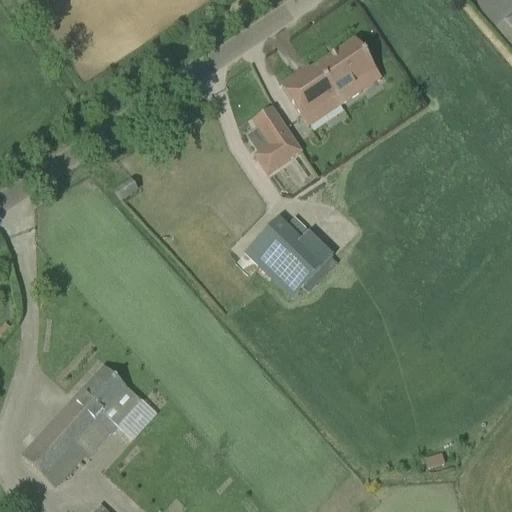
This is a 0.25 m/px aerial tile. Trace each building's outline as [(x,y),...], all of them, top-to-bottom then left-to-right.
[(511,13),(502,22),(511,33),(511,13)] [(355,86),(374,73),(354,43),(334,56),(336,59),(330,62),(329,60),(281,91),(302,122),(334,100),(339,109),(360,95),(355,86)] [(253,159),(266,178),(300,155),(271,111),(251,124),(268,149),(253,159)] [(114,194),(120,203),(136,193),(130,184),(114,194)] [(245,256),(243,257),(290,302),(331,258),(308,235),(301,242),(278,220),(277,220),(245,256)] [(74,401),(21,459),(36,473),(55,490),(85,457),(89,461),(111,436),(141,404),(129,394),(118,383),(103,370),(74,401)]
